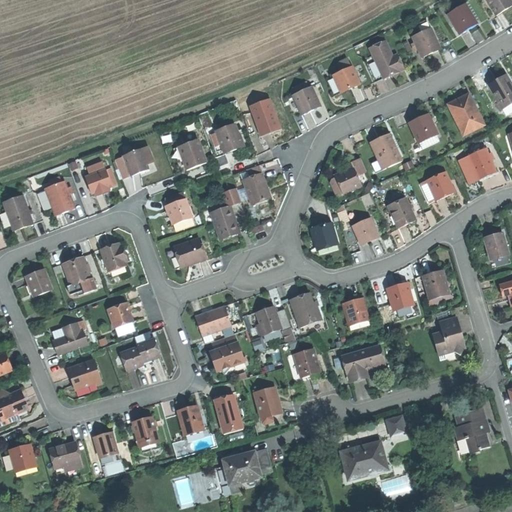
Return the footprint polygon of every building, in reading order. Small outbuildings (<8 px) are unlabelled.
[(485,0),(495,16),(505,10),(511,5),(511,2),(510,0),(485,0)] [(468,30),(477,25),(465,4),(447,14),(460,35),(468,30)] [(415,25),(419,34),(431,29),(427,20),(415,25)] [(431,54),(440,50),(431,29),(419,34),(412,37),(422,58),(431,54)] [(393,75),(404,70),(399,60),(395,62),(392,56),(385,41),(369,49),(383,79),(393,75)] [(339,63),(343,72),(351,68),(347,59),(339,63)] [(359,85),(352,68),(351,68),(343,72),(333,76),(341,93),(350,89),(359,85)] [(502,109),(511,103),(511,85),(506,75),(497,81),(488,86),(502,109)] [(293,88),(296,95),(309,89),(306,82),(293,88)] [(311,111),(320,107),(311,88),(309,89),(296,95),(293,96),(302,115),(311,111)] [(463,136),(484,125),(469,95),(463,98),(458,100),(460,103),(450,108),(463,136)] [(260,134),(280,127),(270,99),(250,107),(260,134)] [(448,105),(450,108),(460,103),(458,100),(448,105)] [(409,123),(419,144),(438,135),(434,126),(433,127),(428,115),(416,120),(409,123)] [(235,125),(216,132),(223,150),(225,154),(235,150),(243,147),(235,125)] [(281,130),(280,127),(260,134),(261,137),(271,133),(281,130)] [(217,152),(223,150),(216,132),(210,134),(217,152)] [(383,170),(402,162),(390,134),(379,139),(370,143),(383,170)] [(187,171),(207,164),(198,140),(180,146),(185,160),(183,161),(185,167),(187,171)] [(147,147),(140,150),(145,163),(152,160),(147,147)] [(131,177),(148,170),(145,163),(140,150),(115,161),(123,180),(131,177)] [(468,157),(478,180),(486,177),(496,173),(486,150),(468,157)] [(226,155),(215,159),(218,168),(229,164),(226,155)] [(469,184),(478,180),(468,157),(460,161),(469,184)] [(352,164),(354,168),(357,176),(366,172),(361,160),(352,164)] [(248,170),(250,178),(262,174),(260,166),(248,170)] [(357,176),(354,168),(343,173),(335,176),(336,179),(342,193),(343,194),(361,186),(357,176)] [(86,177),(92,195),(95,194),(109,189),(112,187),(105,170),(86,177)] [(427,181),(436,201),(444,198),(454,194),(447,179),(447,178),(445,173),(427,181)] [(243,181),(251,206),(263,202),(271,199),(262,174),(250,178),(243,181)] [(336,196),(342,193),(336,179),(330,182),(336,196)] [(64,213),(75,209),(65,182),(45,189),(55,217),(64,213)] [(110,192),(109,189),(95,194),(96,198),(103,195),(110,192)] [(223,194),(228,208),(231,207),(242,203),(237,189),(223,194)] [(169,198),(172,206),(186,201),(183,193),(169,198)] [(24,228),(33,225),(23,196),(3,203),(14,232),(24,228)] [(406,199),(389,207),(390,211),(397,224),(399,228),(407,224),(416,221),(406,199)] [(173,225),(192,218),(186,201),(172,206),(168,207),(167,207),(171,218),(173,225)] [(211,214),(220,240),(230,236),(240,233),(238,233),(236,226),(237,225),(231,207),(228,208),(211,214)] [(391,227),(397,224),(390,211),(385,213),(391,227)] [(195,226),(192,218),(173,225),(176,232),(195,226)] [(353,227),(361,245),(369,242),(378,238),(370,219),(353,227)] [(314,239),(317,248),(337,242),(332,223),(311,230),(314,239)] [(252,229),(253,234),(264,231),(262,225),(252,229)] [(494,236),(485,239),(486,244),(491,261),(495,259),(509,255),(502,234),(494,236)] [(200,239),(174,248),(181,268),(194,264),(207,259),(200,239)] [(119,244),(101,250),(109,273),(111,272),(126,267),(127,266),(123,255),(119,244)] [(486,262),(491,261),(486,244),(481,246),(486,262)] [(175,270),(181,268),(174,248),(168,250),(175,270)] [(511,264),(509,255),(495,259),(497,268),(511,264)] [(73,261),(63,265),(71,287),(81,283),(90,280),(91,280),(83,258),(73,261)] [(128,274),(126,267),(111,272),(113,279),(128,274)] [(30,288),(34,297),(52,290),(44,270),(26,277),(30,288)] [(423,277),(430,301),(450,295),(443,271),(433,274),(423,277)] [(91,283),(90,280),(81,283),(84,294),(98,289),(95,282),(91,283)] [(511,306),(511,282),(502,285),(505,296),(508,295),(510,301),(511,307),(511,306)] [(388,291),(394,311),(414,306),(409,288),(399,291),(398,288),(397,289),(388,291)] [(290,300),(300,328),(322,320),(319,311),(317,312),(310,293),(299,297),(290,300)] [(343,304),(349,327),(369,321),(363,298),(352,301),(343,304)] [(126,304),(108,310),(115,329),(116,329),(133,323),(129,312),(126,304)] [(256,326),(260,337),(282,329),(276,313),(274,307),(268,309),(264,306),(261,311),(259,312),(256,313),(260,324),(256,326)] [(202,337),(231,326),(225,307),(210,312),(196,317),(202,337)] [(285,309),(276,313),(282,329),(283,331),(291,328),(285,309)] [(456,318),(440,322),(442,332),(433,335),(437,349),(443,348),(445,355),(455,352),(461,355),(463,350),(466,349),(462,336),(461,337),(459,337),(458,332),(460,332),(456,318)] [(58,356),(88,345),(83,331),(80,332),(77,323),(63,328),(66,337),(53,342),(56,349),(58,356)] [(136,331),(133,323),(116,329),(119,336),(136,331)] [(219,348),(220,350),(238,344),(234,335),(212,343),(214,350),(219,348)] [(256,350),(266,349),(264,339),(254,341),(256,350)] [(137,345),(138,348),(143,363),(152,360),(160,357),(154,340),(137,345)] [(238,344),(220,350),(221,353),(212,357),(214,364),(217,372),(220,371),(225,374),(233,365),(234,366),(244,362),(238,344)] [(380,347),(343,357),(348,374),(349,374),(351,382),(368,378),(365,369),(364,366),(369,365),(370,368),(384,364),(380,347)] [(121,354),(127,371),(136,368),(144,365),(143,363),(138,348),(121,354)] [(446,359),(445,355),(443,348),(437,349),(438,356),(439,356),(440,361),(446,359)] [(314,350),(295,356),(301,378),(311,375),(320,373),(314,350)] [(5,354),(0,355),(0,376),(12,371),(9,362),(5,354)] [(296,379),(301,378),(295,356),(290,357),(296,379)] [(94,361),(68,370),(75,388),(83,385),(87,383),(89,386),(102,382),(94,361)] [(275,389),(255,394),(263,424),(265,425),(272,423),(273,421),(272,416),(274,413),(278,412),(281,411),(275,389)] [(4,398),(0,399),(0,407),(4,416),(15,411),(17,414),(25,411),(29,409),(25,401),(21,391),(4,398)] [(224,398),(215,401),(223,430),(242,426),(234,396),(224,398)] [(187,409),(178,411),(185,434),(204,429),(197,406),(187,409)] [(483,409),(455,416),(459,428),(454,429),(458,441),(466,438),(469,449),(478,446),(479,451),(490,447),(486,433),(484,425),(487,424),(486,419),(483,409)] [(15,411),(4,416),(6,422),(7,424),(27,416),(25,411),(17,414),(15,411)] [(142,421),(133,423),(139,446),(141,445),(158,440),(152,418),(142,421)] [(401,418),(387,422),(392,437),(406,433),(401,418)] [(206,436),(204,429),(185,434),(187,442),(206,436)] [(102,436),(95,438),(100,459),(118,454),(113,438),(110,439),(109,434),(102,436)] [(462,455),(470,453),(469,449),(466,438),(458,441),(462,455)] [(160,448),(158,440),(141,445),(142,453),(160,448)] [(61,447),(50,450),(56,469),(81,462),(76,443),(61,447)] [(360,450),(353,452),(360,477),(368,475),(367,472),(386,467),(380,443),(369,446),(359,449),(360,450)] [(22,448),(10,451),(16,473),(37,467),(31,445),(22,448)] [(353,450),(342,453),(349,480),(360,477),(353,452),(353,450)] [(258,470),(271,466),(269,461),(267,451),(254,454),(258,470)] [(120,461),(118,454),(100,459),(102,466),(120,461)] [(232,460),(224,462),(225,467),(233,495),(243,492),(240,480),(259,475),(258,470),(254,454),(232,460)] [(82,466),(81,462),(56,469),(57,473),(82,466)] [(271,466),(258,470),(259,475),(272,471),(271,466)] [(38,470),(37,467),(16,473),(17,476),(38,470)] [(222,498),(233,495),(225,467),(214,470),(222,498)]
